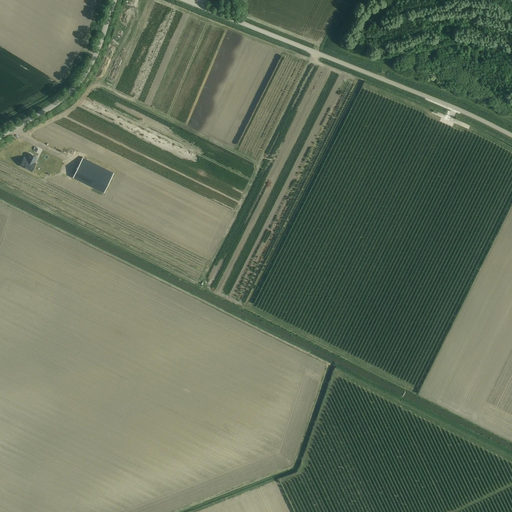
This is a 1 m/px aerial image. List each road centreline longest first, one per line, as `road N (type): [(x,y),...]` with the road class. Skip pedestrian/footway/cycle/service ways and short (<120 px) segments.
road 1 (unclassified): [(511,137),(181,0)]
road 2 (unclassified): [(0,137),(83,76),(113,0)]
